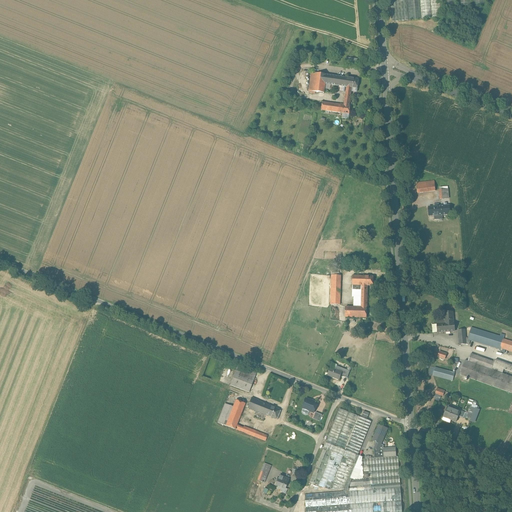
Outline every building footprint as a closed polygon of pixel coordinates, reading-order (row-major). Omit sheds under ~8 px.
[(405,0),(389,0),(391,22),(407,21),(405,0)] [(420,0),(406,0),(408,21),(422,20),(420,0)] [(428,0),(421,0),(423,20),(429,19),(428,0)] [(440,0),(430,0),(432,19),(442,18),(440,0)] [(441,0),(443,9),(456,8),(455,0),(457,0),(458,8),(471,6),(470,0),(472,0),(473,6),(487,5),(486,0),(441,0)] [(358,59),(350,58),(349,65),(357,66),(358,59)] [(326,75),(311,73),(309,91),(324,93),(325,84),(326,75)] [(350,79),(326,75),(325,84),(346,87),(349,88),(350,79)] [(358,80),(350,79),(349,88),(352,88),(357,89),(358,80)] [(346,87),(344,105),(322,102),(321,111),(349,114),(350,107),(349,106),(352,88),(349,88),(346,87)] [(433,182),(415,184),(416,193),(434,191),(433,182)] [(448,190),(439,190),(440,200),(448,199),(448,190)] [(449,206),(439,207),(439,206),(436,206),(436,205),(432,205),(433,207),(428,207),(429,216),(433,215),(434,220),(442,220),(442,215),(449,215),(449,206)] [(341,276),(332,275),(331,305),(340,305),(341,276)] [(364,277),(352,276),(351,285),(361,286),(364,286),(364,277)] [(373,277),(364,277),(364,286),(367,286),(372,286),(373,277)] [(361,286),(351,285),(351,288),(353,288),(352,307),(360,308),(361,286)] [(364,286),(361,286),(360,308),(352,307),(345,307),(344,317),(366,318),(367,286),(364,286)] [(453,312),(444,313),(445,320),(437,321),(438,333),(455,331),(453,312)] [(511,342),(504,339),(505,336),(501,335),(500,337),(471,328),(468,340),(500,350),(501,348),(511,351),(511,342)] [(505,364),(495,360),(494,363),(470,354),(467,362),(491,370),(492,369),(502,373),(504,370),(503,370),(505,364)] [(219,361),(210,357),(202,377),(212,381),(219,361)] [(467,362),(464,360),(459,374),(511,393),(511,377),(491,370),(467,362)] [(511,366),(505,364),(503,370),(504,370),(511,372),(511,366)] [(256,373),(237,365),(235,371),(253,379),(256,373)] [(346,370),(337,367),(336,370),(331,368),(328,376),(339,381),(340,376),(344,377),(346,370)] [(454,373),(435,367),(433,375),(451,381),(454,373)] [(253,379),(235,371),(229,385),(248,393),(253,379)] [(317,403),(306,399),(302,408),(314,413),(317,403)] [(259,403),(251,400),(247,408),(255,411),(259,403)] [(233,407),(226,426),(234,429),(235,426),(244,404),(236,401),(233,407)] [(280,412),(259,403),(255,411),(277,420),(280,412)] [(225,404),(217,423),(226,426),(233,407),(225,404)] [(460,412),(448,407),(444,417),(456,422),(459,416),(458,416),(460,412)] [(475,408),(470,421),(474,423),(479,410),(475,408)] [(374,458),(361,459),(361,457),(357,455),(371,422),(359,417),(345,451),(343,450),(357,416),(339,409),(309,482),(318,486),(332,452),(333,452),(319,486),(328,490),(342,456),(343,456),(329,490),(344,489),(343,492),(305,494),(306,511),(402,511),(398,456),(374,458)] [(322,415),(315,412),(313,419),(319,421),(322,415)] [(387,428),(378,425),(372,440),(376,442),(375,445),(380,447),(381,445),(381,444),(380,444),(387,428)] [(267,437),(243,428),(242,429),(235,426),(234,429),(265,441),(267,437)] [(395,449),(383,450),(382,446),(381,445),(380,447),(378,451),(373,449),(374,458),(396,456),(395,449)] [(264,463),(257,480),(264,483),(268,473),(269,473),(271,466),(264,463)] [(286,478),(279,476),(275,485),(278,486),(277,488),(281,490),(280,492),(285,494),(287,490),(285,489),(288,481),(285,480),(286,478)]
